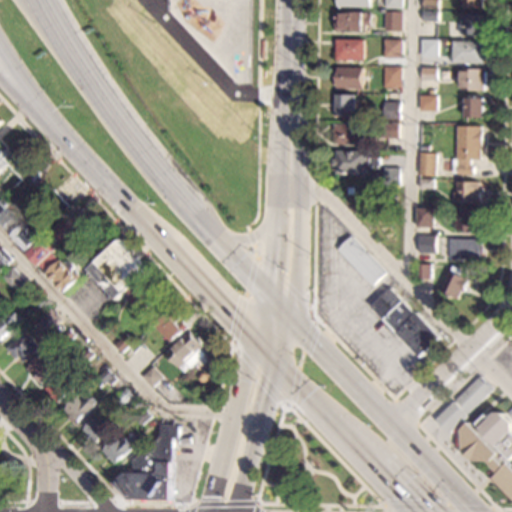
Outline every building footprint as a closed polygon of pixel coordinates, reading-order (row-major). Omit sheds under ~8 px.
[(371,0),(371,8),(337,7),(337,0),(371,0)] [(403,0),(403,8),(386,8),(386,0),(403,0)] [(439,0),(439,10),(423,9),(423,0),(439,0)] [(483,0),(483,8),(462,7),(462,0),(483,0)] [(439,22),(423,21),(423,11),(439,11),(439,22)] [(367,14),(372,14),(372,26),(367,26),(367,32),(337,32),(337,12),(367,13),(367,14)] [(403,13),(403,31),(386,31),(386,12),(403,13)] [(483,21),(485,21),(485,27),(483,27),(483,35),(460,34),(461,25),(463,25),(463,14),(483,15),(483,21)] [(365,40),(365,61),(336,60),(337,39),(365,40)] [(439,57),(422,57),(422,39),(437,40),(439,40),(439,57)] [(403,58),(384,58),(385,40),(401,40),(403,40),(403,58)] [(485,64),(453,63),(453,41),(483,42),(485,42),(485,64)] [(364,89),(337,88),(337,67),(364,68),(364,89)] [(402,67),(402,88),(385,87),(385,67),(402,67)] [(438,81),(422,81),(422,68),(438,68),(438,81)] [(485,70),(484,91),(461,90),(461,69),(485,70)] [(357,95),(357,117),(336,116),(336,95),(357,95)] [(436,96),(436,111),(421,111),(421,95),(436,96)] [(484,118),(466,117),(466,99),(485,99),(484,118)] [(401,119),(385,119),(385,102),(401,102),(401,119)] [(366,145),(335,144),(335,125),(348,125),(348,123),(367,123),(366,145)] [(400,138),(383,138),(383,123),(400,124),(400,138)] [(482,130),(484,130),(483,148),(482,148),(482,160),(471,160),(471,165),(474,165),(474,175),(459,174),(459,165),(463,165),(463,160),(458,159),(458,126),(482,127),(482,130)] [(429,141),(428,146),(430,146),(430,151),(421,151),(421,145),(425,145),(425,141),(429,141)] [(0,151),(2,149),(7,154),(3,158),(9,164),(0,172),(0,151)] [(368,157),(381,158),(380,169),(372,169),(372,170),(369,170),(369,175),(338,174),(338,166),(333,166),(333,159),(338,159),(338,151),(368,152),(368,157)] [(438,154),(437,176),(420,175),(422,153),(438,154)] [(401,186),(385,186),(385,168),(402,168),(401,186)] [(435,180),(435,189),(420,188),(421,179),(435,180)] [(480,182),(480,188),(484,188),(483,203),(454,202),(455,181),(480,182)] [(13,208),(11,211),(19,220),(7,231),(0,223),(0,201),(4,198),(13,208)] [(436,228),(419,228),(419,208),(436,208),(436,228)] [(485,209),(484,230),(470,231),(469,233),(463,233),(463,230),(456,230),(457,208),(485,209)] [(74,230),(62,242),(51,230),(64,218),(74,230)] [(38,240),(27,250),(12,234),(23,224),(38,240)] [(387,272),(372,286),(337,249),(352,235),(387,272)] [(437,236),(437,254),(420,253),(421,235),(437,236)] [(134,252),(136,250),(142,256),(139,258),(150,271),(140,280),(149,289),(150,288),(159,298),(142,314),(124,295),(119,300),(90,269),(122,239),(134,252)] [(483,247),(484,247),(484,260),(452,259),(452,239),(484,240),(483,247)] [(46,244),(49,241),(56,249),(53,252),(58,258),(44,270),(29,253),(42,241),(46,244)] [(12,259),(0,270),(0,247),(1,247),(12,259)] [(85,253),(82,257),(77,252),(81,249),(85,253)] [(66,264),(69,261),(75,267),(71,270),(74,273),(76,271),(81,276),(79,277),(80,279),(65,293),(46,273),(61,258),(66,264)] [(432,279),(418,279),(418,265),(432,265),(432,279)] [(24,277),(13,288),(3,277),(14,266),(24,277)] [(465,271),(462,275),(471,280),(465,292),(463,291),(459,299),(440,290),(450,270),(452,271),(454,266),(465,271)] [(392,288),(417,314),(418,313),(441,337),(421,357),(373,306),(392,288)] [(51,304),(38,316),(30,308),(43,296),(51,304)] [(63,321),(49,333),(38,321),(52,308),(63,321)] [(182,318),(177,322),(179,324),(183,320),(189,327),(172,343),(156,324),(173,308),(182,318)] [(36,316),(31,321),(27,317),(32,312),(36,316)] [(25,321),(3,342),(0,339),(0,318),(2,316),(6,320),(12,314),(13,316),(17,313),(25,321)] [(77,335),(66,346),(59,338),(70,327),(77,335)] [(203,346),(200,349),(206,355),(191,369),(185,362),(180,368),(166,353),(189,331),(203,346)] [(42,348),(25,363),(21,358),(19,360),(8,349),(27,332),(42,348)] [(134,342),(123,353),(115,345),(127,334),(134,342)] [(96,355),(83,367),(76,360),(88,348),(96,355)] [(60,366),(42,383),(28,369),(45,352),(60,366)] [(164,377),(153,387),(143,376),(154,365),(164,377)] [(107,369),(116,379),(110,385),(107,382),(103,386),(96,378),(107,369)] [(206,373),(208,379),(206,382),(201,383),(198,380),(199,377),(202,373),(206,373)] [(64,382),(69,377),(76,386),(58,403),(45,389),(59,376),(64,382)] [(495,389),(450,433),(437,420),(482,376),(495,389)] [(127,387),(134,395),(121,407),(114,399),(127,387)] [(98,402),(96,404),(97,406),(79,424),(65,410),(78,397),(83,402),(87,397),(89,398),(92,396),(98,402)] [(153,415),(143,425),(135,417),(146,407),(153,415)] [(506,413),(511,419),(511,500),(491,479),(497,474),(484,461),(472,461),(462,451),(462,430),(470,422),(480,432),(484,428),(480,424),(489,415),(493,418),(499,412),(506,413)] [(102,422),(107,417),(111,420),(113,418),(119,424),(99,444),(84,430),(96,417),(102,422)] [(180,427),(180,439),(174,439),(173,501),(131,500),(114,482),(123,474),(132,476),(133,461),(161,437),(162,425),(180,427)] [(130,440),(133,437),(138,442),(115,464),(103,452),(117,438),(121,442),(127,437),(130,440)]
